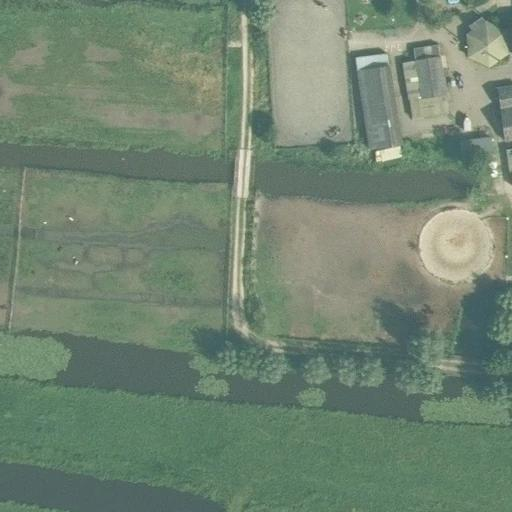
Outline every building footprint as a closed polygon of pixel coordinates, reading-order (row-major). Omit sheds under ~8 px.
[(464,34),(466,57),(489,67),(508,53),(505,30),(484,20),(464,34)] [(447,116),(444,94),(437,44),(412,48),(414,61),(401,62),(411,118),(422,116),(423,119),(447,116)] [(368,149),(400,144),(386,53),(354,58),(368,149)] [(503,141),(511,139),(511,86),(495,89),(503,141)] [(398,145),(372,151),(375,161),(401,156),(398,145)]
